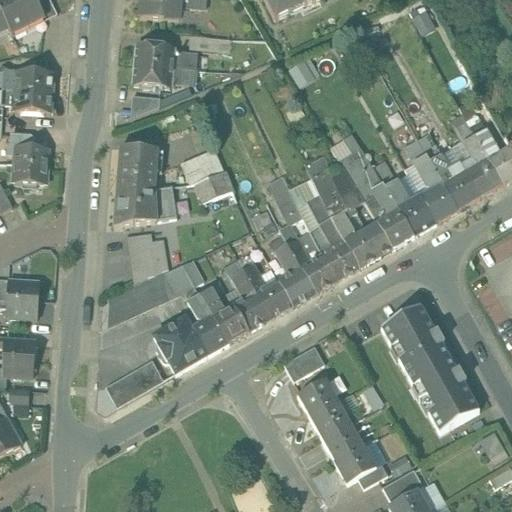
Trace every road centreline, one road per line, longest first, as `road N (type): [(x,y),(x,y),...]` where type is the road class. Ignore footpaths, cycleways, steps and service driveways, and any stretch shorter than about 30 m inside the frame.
road 1 (residential): [(74,457),(85,211)]
road 2 (residential): [(229,369),(441,251)]
road 3 (residential): [(85,211),(102,0)]
road 4 (residential): [(74,457),(229,369)]
road 5 (residential): [(317,511),(229,369)]
road 6 (residential): [(441,251),(511,386)]
